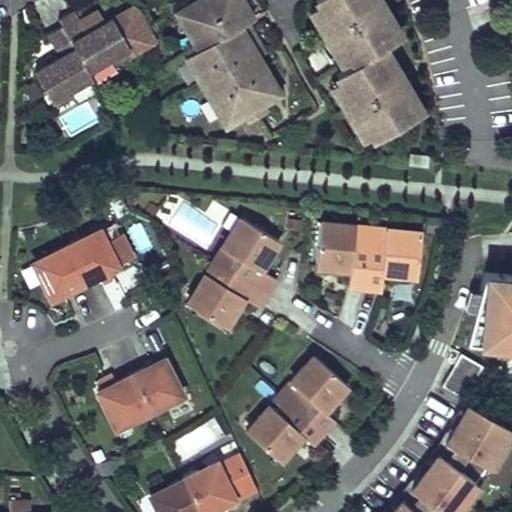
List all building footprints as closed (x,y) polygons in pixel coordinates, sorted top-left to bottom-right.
[(254,15),(245,0),(193,0),(177,9),(199,47),(254,15)] [(341,41),(353,62),(384,44),(401,34),(385,7),(380,10),(351,27),(344,16),(371,0),(316,0),(327,18),(322,22),(335,44),(341,41)] [(351,27),(380,10),(374,0),(371,0),(344,16),(351,27)] [(72,10),(58,18),(62,24),(88,70),(112,56),(128,47),(130,46),(113,16),(99,24),(92,28),(85,32),(72,10)] [(281,91),(260,54),(273,47),(254,15),(199,47),(188,53),(205,83),(203,84),(226,123),(244,113),(249,121),(267,111),(262,102),(281,91)] [(88,70),(62,24),(47,33),(60,55),(53,59),(47,63),(34,71),(50,100),(52,99),(69,89),(92,76),(88,70)] [(374,138),(422,110),(407,83),(372,103),(365,92),(400,71),(384,44),(353,62),(336,72),(349,94),(343,97),(356,120),(362,117),(374,138)] [(128,47),(112,56),(115,62),(132,53),(128,47)] [(73,96),(69,89),(52,99),(56,105),(73,96)] [(86,101),(58,113),(69,136),(97,124),(86,101)] [(429,153),(410,151),(409,163),(428,165),(429,153)] [(240,217),(187,302),(224,325),(242,297),(258,306),(275,277),(260,269),(277,238),(240,217)] [(421,231),(319,221),(315,264),(350,268),(348,284),(380,287),(382,272),(417,276),(421,231)] [(99,273),(117,264),(99,228),(82,237),(81,235),(65,243),(85,282),(100,275),(99,273)] [(51,253),(33,261),(51,297),(69,288),(70,290),(85,282),(65,243),(50,251),(51,253)] [(511,273),(484,271),(478,291),(473,309),(468,328),(496,331),(494,343),(505,344),(511,344),(511,273)] [(394,279),(391,297),(410,300),(413,282),(394,279)] [(465,307),(473,309),(478,291),(470,289),(465,307)] [(496,331),(468,328),(465,340),(494,343),(496,331)] [(505,344),(494,343),(494,351),(504,352),(505,344)] [(463,354),(443,384),(462,397),(482,366),(463,354)] [(314,355),(248,428),(279,457),(300,433),(311,441),(332,417),(323,410),(346,383),(314,355)] [(164,401),(181,393),(163,357),(146,366),(145,364),(130,372),(149,411),(165,403),(164,401)] [(115,381),(98,390),(116,426),(133,417),(134,419),(149,411),(130,372),(114,380),(115,381)] [(387,511),(449,511),(482,473),(507,428),(467,403),(444,444),(469,458),(459,471),(437,453),(425,468),(411,488),(433,505),(426,511),(418,511),(402,497),(387,511)] [(216,505),(233,496),(216,461),(198,470),(197,468),(182,476),(200,511),(206,511),(217,507),(216,505)] [(167,485),(150,494),(158,511),(200,511),(182,476),(166,483),(167,485)] [(9,499),(9,511),(30,511),(30,498),(9,499)]
